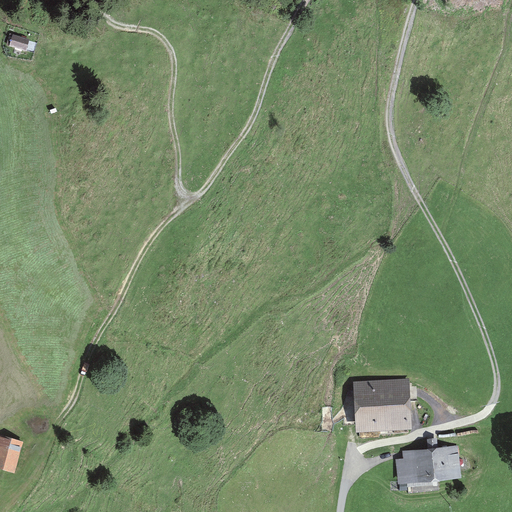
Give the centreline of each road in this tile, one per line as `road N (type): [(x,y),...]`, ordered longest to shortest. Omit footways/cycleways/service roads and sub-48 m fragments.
road 1 (track): [(351,463),(368,446),(479,417),(500,385),(473,301),(391,132),(417,0)]
road 2 (track): [(308,0),(223,169),(141,256),(81,393),(57,427)]
road 3 (track): [(188,198),(170,42),(117,24),(97,0)]
road 4 (track): [(441,235),(511,15)]
